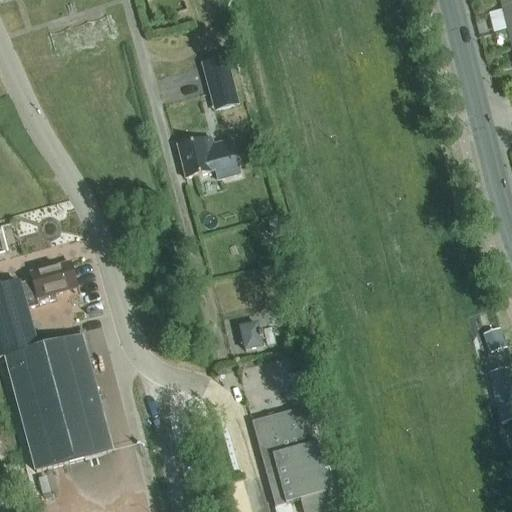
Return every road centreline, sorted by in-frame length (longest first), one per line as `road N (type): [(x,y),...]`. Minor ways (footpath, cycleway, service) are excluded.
road 1 (unclassified): [(181,511),(108,255),(0,49)]
road 2 (tertiary): [(451,0),(481,126)]
